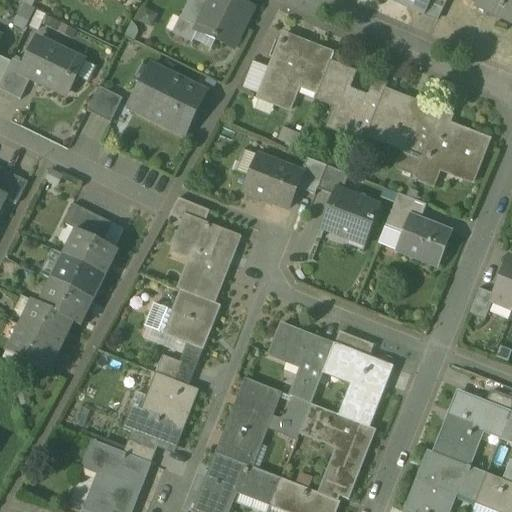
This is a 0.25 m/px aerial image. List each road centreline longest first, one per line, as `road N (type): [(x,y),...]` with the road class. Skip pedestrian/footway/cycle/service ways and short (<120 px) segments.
road 1 (residential): [(6,505),(165,207),(50,156)]
road 2 (residential): [(307,0),(511,89)]
road 3 (residential): [(511,160),(434,351)]
road 4 (residential): [(434,351),(265,285)]
road 5 (residential): [(434,351),(371,511)]
